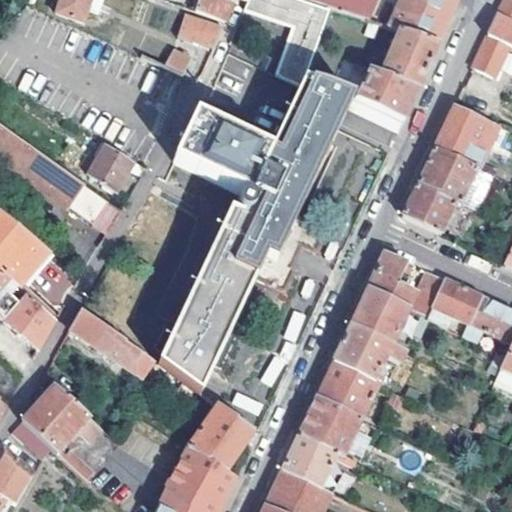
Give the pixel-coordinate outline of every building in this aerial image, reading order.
[(61,0),(56,15),(84,25),(89,11),(99,14),(103,1),(99,0),(61,0)] [(198,14),(222,22),(230,3),(220,0),(191,0),(202,4),(198,14)] [(334,8),(313,0),(244,0),(245,1),(249,2),(247,9),(292,25),(275,76),(300,85),(303,86),(334,8)] [(313,0),(334,8),(371,21),(378,0),(313,0)] [(458,0),(400,0),(390,28),(401,31),(439,44),(449,22),(455,8),(458,0)] [(511,0),(504,0),(471,70),(493,80),(507,49),(511,51),(511,54),(511,57),(511,56),(511,0)] [(209,54),(219,29),(184,16),(175,41),(209,54)] [(439,44),(401,31),(381,76),(418,90),(428,67),(439,44)] [(171,52),(164,68),(182,77),(189,60),(171,52)] [(359,74),(366,77),(368,71),(360,68),(359,74)] [(366,77),(354,105),(378,114),(379,113),(404,122),(407,115),(418,90),(381,76),(368,71),(366,77)] [(313,77),(309,88),(329,96),(334,84),(313,77)] [(334,84),(329,96),(345,102),(348,94),(343,92),(346,84),(335,80),(334,84)] [(240,192),(158,367),(168,374),(198,396),(253,282),(281,295),(291,272),(283,268),(288,257),(293,246),(314,255),(325,233),(295,218),(340,120),(348,103),(345,102),(329,96),(309,88),(303,86),(300,85),(294,99),(270,150),(197,115),(175,163),(240,192)] [(433,151),(479,172),(482,167),(499,131),(452,110),(448,119),(433,151)] [(108,205),(0,125),(0,159),(93,227),(96,222),(108,205)] [(116,193),(134,161),(107,145),(89,179),(116,193)] [(416,187),(455,205),(460,207),(463,200),(474,177),(483,181),(485,175),(479,172),(433,151),(427,164),(416,187)] [(479,172),(485,175),(489,177),(492,171),(482,167),(479,172)] [(495,186),(498,181),(489,177),(485,175),(483,181),(495,186)] [(455,205),(416,187),(401,219),(441,237),(451,213),(455,205)] [(460,207),(472,213),(475,206),(463,200),(460,207)] [(120,214),(108,205),(96,222),(110,232),(120,214)] [(455,205),(451,213),(468,221),(472,213),(460,207),(455,205)] [(0,271),(20,290),(49,253),(2,214),(0,216),(0,271)] [(457,237),(454,244),(461,247),(464,240),(457,237)] [(367,293),(408,312),(419,317),(426,320),(431,310),(444,282),(420,272),(417,279),(422,281),(416,294),(397,286),(406,266),(384,256),(367,293)] [(31,283),(58,303),(74,281),(47,261),(31,283)] [(0,318),(39,352),(57,322),(27,296),(19,305),(12,299),(20,290),(0,271),(0,318)] [(431,310),(468,326),(480,299),(450,285),(444,282),(431,310)] [(408,312),(367,293),(354,320),(350,328),(391,348),(408,312)] [(507,343),(502,355),(507,357),(511,345),(511,313),(488,303),(480,299),(468,326),(463,337),(473,342),(478,331),(507,343)] [(292,311),(285,338),(296,341),(303,314),(292,311)] [(145,365),(148,361),(80,312),(69,331),(129,373),(139,360),(145,365)] [(426,320),(419,317),(411,335),(419,340),(428,321),(426,320)] [(333,364),(374,384),(376,378),(381,371),(386,360),(399,365),(404,354),(391,348),(350,328),(337,356),(333,364)] [(511,345),(507,357),(496,382),(502,385),(506,375),(511,377),(511,345)] [(502,355),(496,353),(479,389),(490,394),(496,382),(507,357),(502,355)] [(0,398),(7,406),(25,376),(1,359),(0,358),(0,398)] [(374,384),(333,364),(320,393),(316,400),(360,422),(374,394),(378,386),(374,384)] [(456,378),(475,387),(480,377),(460,368),(456,378)] [(25,425),(59,457),(79,434),(91,444),(103,431),(55,387),(25,425)] [(479,389),(475,387),(468,402),(483,409),(490,394),(479,389)] [(236,392),(231,403),(258,415),(263,404),(236,392)] [(299,436),(344,458),(354,435),(363,439),(367,431),(373,433),(374,428),(360,422),(316,400),(303,428),(299,436)] [(217,409),(206,426),(190,451),(228,475),(250,441),(254,435),(217,409)] [(481,414),(474,431),(483,435),(490,418),(481,414)] [(344,458),(299,436),(286,465),(282,473),(319,490),(333,462),(352,471),(355,463),(344,458)] [(3,448),(0,452),(0,498),(4,501),(15,508),(35,474),(3,448)] [(228,475),(190,451),(168,490),(169,492),(191,511),(220,511),(231,489),(235,480),(228,475)] [(271,496),(265,509),(270,511),(322,511),(330,496),(319,490),(282,473),(271,496)] [(191,511),(169,492),(159,511),(191,511)]
